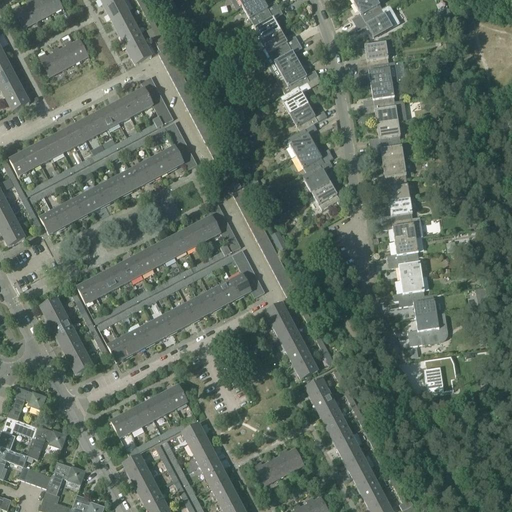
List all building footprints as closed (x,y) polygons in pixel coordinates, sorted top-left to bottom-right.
[(39,0),(40,0),(40,1),(48,15),(53,12),(54,14),(62,10),(56,0),(39,0)] [(121,3),(119,0),(100,0),(99,1),(105,12),(121,3)] [(232,0),(231,4),(236,12),(242,9),(257,0),(232,0)] [(257,0),(242,9),(249,22),(250,21),(252,25),(279,11),(276,5),(267,10),(262,0),(261,0),(257,0)] [(353,6),(360,17),(351,22),(354,27),(381,13),(378,8),(379,8),(374,0),(363,0),(358,3),(353,6)] [(32,2),(26,5),(27,8),(35,22),(40,19),(41,21),(49,17),(48,15),(40,1),(34,5),(32,2)] [(167,22),(178,16),(170,2),(159,8),(167,22)] [(110,23),(127,15),(121,3),(105,12),(110,23)] [(145,19),(149,17),(143,5),(139,8),(145,19)] [(21,12),(19,9),(13,12),(23,31),(24,30),(22,28),(27,25),(29,28),(36,24),(35,22),(27,8),(21,12)] [(279,11),(252,25),(255,30),(254,30),(261,43),(280,32),(274,21),(282,17),(279,11)] [(354,27),(358,33),(366,28),(373,41),(392,31),(384,16),(383,17),(381,13),(354,27)] [(116,35),(133,26),(127,15),(110,23),(116,35)] [(151,30),(155,28),(149,17),(145,19),(151,30)] [(178,33),(184,29),(181,22),(174,26),(178,33)] [(122,46),(139,37),(133,26),(116,35),(122,46)] [(155,28),(151,30),(157,42),(161,40),(155,28)] [(261,43),(256,46),(265,63),(299,45),(295,39),(287,44),(280,32),(261,43)] [(128,57),(145,48),(139,37),(122,46),(128,57)] [(157,42),(160,47),(157,49),(160,55),(168,51),(165,45),(164,46),(161,40),(157,42)] [(70,43),(64,47),(66,50),(73,63),(79,60),(80,63),(88,59),(79,43),(72,46),(70,43)] [(299,45),(265,63),(275,80),(299,67),(293,55),(302,51),(299,45)] [(364,49),(366,63),(356,64),(357,71),(388,66),(387,61),(388,61),(385,45),(364,49)] [(145,48),(128,57),(134,68),(151,60),(145,48)] [(58,50),(51,54),(53,57),(60,70),(66,67),(67,70),(75,66),(73,63),(66,50),(59,53),(58,50)] [(168,51),(160,55),(158,56),(161,61),(171,56),(168,51)] [(171,56),(161,61),(163,67),(173,61),(171,56)] [(47,60),(45,57),(39,60),(49,79),(48,77),(53,74),(54,76),(61,73),(60,70),(53,57),(47,60)] [(5,61),(0,63),(0,78),(11,72),(5,61)] [(173,61),(163,67),(166,72),(176,67),(173,61)] [(388,66),(357,71),(358,77),(368,76),(370,89),(392,85),(398,84),(395,65),(388,66)] [(176,67),(166,72),(169,77),(179,72),(176,67)] [(299,67),(275,80),(285,97),(291,94),(318,79),(315,73),(306,78),(299,67)] [(11,72),(0,78),(0,92),(17,84),(11,72)] [(179,72),(169,77),(172,83),(182,77),(179,72)] [(197,80),(206,97),(215,92),(205,75),(197,80)] [(182,77),(172,83),(174,88),(185,83),(182,77)] [(285,97),(280,100),(282,104),(282,105),(289,117),(308,107),(302,96),(310,91),(321,84),(318,79),(291,94),(285,97)] [(143,91),(153,85),(150,80),(140,86),(143,91)] [(185,83),(174,88),(177,93),(187,88),(185,83)] [(17,84),(0,92),(6,104),(23,95),(17,84)] [(143,91),(143,92),(146,96),(156,91),(153,85),(143,91)] [(370,89),(372,101),(362,103),(363,110),(394,105),(393,100),(394,100),(392,85),(370,89)] [(187,88),(177,93),(180,99),(190,93),(187,88)] [(148,101),(159,96),(156,91),(146,96),(148,101)] [(152,108),(151,107),(148,101),(146,96),(143,92),(132,98),(141,114),(152,108)] [(190,93),(180,99),(183,104),(193,99),(190,93)] [(12,115),(29,106),(23,95),(6,104),(12,115)] [(151,107),(162,101),(159,96),(148,101),(151,107)] [(121,104),(130,120),(141,114),(132,98),(121,104)] [(193,99),(183,104),(185,109),(196,104),(193,99)] [(209,104),(214,113),(220,110),(215,100),(209,104)] [(151,107),(152,108),(154,112),(164,106),(162,101),(151,107)] [(376,127),(398,124),(407,123),(404,103),(394,105),(363,110),(364,116),(375,114),(376,127)] [(110,110),(118,126),(130,120),(121,104),(110,110)] [(196,104),(185,109),(188,115),(198,109),(196,104)] [(157,117),(167,112),(164,106),(154,112),(157,117)] [(308,107),(289,117),(296,131),(297,130),(299,134),(314,126),(327,119),(323,113),(314,118),(308,107)] [(251,117),(258,112),(255,108),(248,112),(251,117)] [(198,109),(188,115),(191,120),(201,115),(198,109)] [(98,116),(107,132),(118,126),(110,110),(98,116)] [(157,117),(158,119),(160,122),(170,117),(167,112),(157,117)] [(201,115),(191,120),(194,125),(204,120),(201,115)] [(87,121),(96,138),(107,132),(98,116),(87,121)] [(170,117),(160,122),(163,128),(173,122),(170,117)] [(152,123),(155,127),(149,130),(151,135),(157,131),(163,128),(160,122),(158,119),(152,123)] [(204,120),(194,125),(197,131),(207,125),(204,120)] [(76,127),(85,144),(96,138),(87,121),(76,127)] [(376,127),(378,140),(369,142),(370,149),(400,144),(399,139),(400,139),(398,124),(376,127)] [(174,125),(164,130),(166,135),(167,136),(177,130),(174,125)] [(207,125),(197,131),(199,136),(209,131),(207,125)] [(299,134),(286,141),(289,146),(288,146),(295,159),(314,148),(308,137),(317,132),(314,126),(299,134)] [(65,133),(74,150),(85,144),(76,127),(65,133)] [(151,135),(149,130),(138,136),(140,141),(151,135)] [(164,130),(152,137),(155,141),(166,135),(164,130)] [(177,130),(167,136),(170,141),(180,136),(177,130)] [(209,131),(199,136),(202,141),(212,136),(209,131)] [(54,139),(62,156),(74,150),(65,133),(54,139)] [(140,141),(138,136),(127,142),(129,146),(140,141)] [(180,136),(170,141),(173,146),(182,141),(180,136)] [(212,136),(202,141),(205,147),(215,141),(212,136)] [(152,137),(141,142),(144,147),(155,141),(152,137)] [(42,145),(51,162),(62,156),(54,139),(42,145)] [(182,141),(173,146),(174,149),(175,152),(185,146),(182,141)] [(215,141),(205,147),(208,152),(218,147),(215,141)] [(129,146),(127,142),(115,148),(118,152),(129,146)] [(141,142),(130,148),(132,153),(144,147),(141,142)] [(370,149),(371,155),(380,154),(382,166),(404,163),(401,149),(400,149),(400,144),(370,149)] [(31,151),(40,168),(51,162),(42,145),(31,151)] [(185,146),(175,152),(178,157),(188,152),(185,146)] [(218,147),(208,152),(210,157),(221,152),(218,147)] [(118,152),(115,148),(104,154),(107,158),(118,152)] [(130,148),(119,154),(121,159),(132,153),(130,148)] [(314,148),(295,159),(303,172),(303,171),(306,176),(329,163),(333,161),(330,155),(321,159),(314,148)] [(174,149),(163,156),(171,172),(183,166),(181,162),(178,157),(175,152),(174,149)] [(20,157),(29,173),(40,168),(31,151),(20,157)] [(188,152),(178,157),(181,162),(191,157),(188,152)] [(223,157),(221,152),(210,157),(213,163),(223,157)] [(107,158),(104,154),(93,160),(95,164),(107,158)] [(119,154),(108,160),(110,165),(121,159),(119,154)] [(163,156),(152,162),(160,178),(171,172),(163,156)] [(29,173),(20,157),(9,163),(18,179),(29,173)] [(191,157),(181,162),(183,166),(184,168),(194,162),(191,157)] [(95,164),(93,160),(82,166),(84,170),(95,164)] [(108,160),(96,166),(99,171),(110,165),(108,160)] [(160,178),(152,162),(140,167),(149,184),(160,178)] [(197,168),(194,162),(184,168),(187,173),(197,168)] [(306,176),(302,178),(304,182),(304,183),(311,196),(330,185),(323,173),(332,168),(329,163),(306,176)] [(382,166),(384,180),(375,181),(376,188),(405,183),(405,178),(406,178),(404,163),(382,166)] [(8,178),(13,176),(7,164),(2,167),(8,178)] [(84,170),(82,166),(71,171),(73,176),(84,170)] [(96,166),(85,172),(87,176),(99,171),(96,166)] [(149,184),(140,167),(129,173),(138,190),(149,184)] [(73,176),(71,171),(60,177),(62,182),(73,176)] [(85,172),(74,178),(76,182),(87,176),(85,172)] [(138,190),(129,173),(118,179),(127,196),(138,190)] [(13,176),(8,178),(14,190),(19,187),(13,176)] [(62,182),(60,177),(48,183),(51,188),(62,182)] [(74,178),(63,184),(65,188),(76,182),(74,178)] [(127,196),(118,179),(107,185),(116,202),(127,196)] [(251,191),(258,187),(255,181),(248,185),(251,191)] [(51,188),(48,183),(37,189),(40,193),(51,188)] [(241,190),(237,183),(231,186),(235,193),(241,190)] [(376,188),(377,194),(386,192),(388,205),(409,202),(407,188),(406,188),(405,183),(376,188)] [(63,184),(52,190),(54,194),(65,188),(63,184)] [(116,202),(107,185),(96,191),(104,208),(116,202)] [(330,185),(311,196),(318,209),(319,208),(321,213),(337,204),(340,210),(347,206),(340,194),(336,196),(330,185)] [(19,187),(14,190),(20,201),(25,198),(19,187)] [(26,195),(28,199),(40,193),(37,189),(26,195)] [(52,190),(41,196),(43,200),(54,194),(52,190)] [(104,208),(96,191),(85,197),(93,214),(104,208)] [(242,191),(232,197),(234,202),(245,197),(242,191)] [(41,196),(29,202),(31,206),(43,200),(41,196)] [(93,214),(85,197),(73,203),(82,220),(93,214)] [(237,208),(248,202),(245,197),(234,202),(237,208)] [(25,198),(20,201),(26,212),(31,209),(25,198)] [(240,213),(251,207),(248,202),(237,208),(240,213)] [(388,205),(390,218),(381,220),(382,226),(411,221),(411,217),(412,216),(409,202),(388,205)] [(82,220),(73,203),(62,209),(71,226),(82,220)] [(0,225),(13,218),(7,207),(0,210),(0,225)] [(243,218),(253,213),(251,207),(240,213),(243,218)] [(217,208),(207,213),(210,218),(220,213),(217,208)] [(31,209),(26,212),(32,223),(37,220),(31,209)] [(71,226),(62,209),(51,215),(60,231),(71,226)] [(210,218),(211,220),(213,224),(223,218),(220,213),(210,218)] [(246,223),(256,218),(253,213),(243,218),(246,223)] [(60,231),(51,215),(40,221),(48,238),(60,231)] [(0,234),(2,238),(19,230),(13,218),(0,225),(0,234)] [(216,229),(226,223),(223,218),(213,224),(216,229)] [(248,229),(259,223),(256,218),(246,223),(248,229)] [(38,234),(43,231),(37,220),(32,223),(38,234)] [(220,236),(218,234),(216,229),(213,224),(211,220),(200,226),(208,242),(220,236)] [(382,226),(383,233),(392,231),(395,244),(415,241),(421,240),(418,221),(412,222),(411,221),(382,226)] [(218,234),(229,229),(226,223),(216,229),(218,234)] [(251,234),(262,228),(259,223),(248,229),(251,234)] [(208,242),(200,226),(188,232),(197,248),(208,242)] [(254,239),(265,234),(262,228),(251,234),(254,239)] [(218,234),(220,236),(221,239),(231,234),(229,229),(218,234)] [(19,230),(2,238),(8,250),(25,241),(19,230)] [(197,248),(188,232),(177,238),(186,254),(197,248)] [(224,245),(234,239),(231,234),(221,239),(224,245)] [(257,245),(267,239),(265,234),(254,239),(257,245)] [(186,254),(177,238),(166,244),(175,260),(186,254)] [(224,245),(226,248),(227,250),(237,245),(234,239),(224,245)] [(259,250),(270,244),(267,239),(257,245),(259,250)] [(395,244),(397,257),(387,258),(388,265),(418,260),(417,256),(418,255),(415,241),(395,244)] [(175,260),(166,244),(155,250),(163,266),(175,260)] [(262,255),(273,250),(270,244),(259,250),(262,255)] [(237,245),(227,250),(230,255),(240,250),(237,245)] [(220,251),(222,254),(216,257),(219,262),(225,259),(230,256),(230,255),(227,250),(226,248),(220,251)] [(163,266),(155,250),(144,255),(152,272),(163,266)] [(265,261),(276,255),(273,250),(262,255),(265,261)] [(241,253),(231,258),(234,264),(244,258),(241,253)] [(152,272),(144,255),(132,261),(141,278),(152,272)] [(268,266),(279,260),(276,255),(265,261),(268,266)] [(219,262),(216,257),(205,263),(207,268),(219,262)] [(235,266),(234,264),(231,258),(219,265),(222,269),(232,264),(233,267),(235,266)] [(237,269),(247,264),(244,258),(234,264),(235,266),(237,269)] [(271,271),(281,266),(279,260),(268,266),(271,271)] [(388,265),(389,271),(399,270),(401,283),(421,280),(419,265),(418,265),(418,260),(388,265)] [(141,278),(132,261),(121,267),(130,284),(141,278)] [(207,268),(205,263),(194,269),(196,274),(207,268)] [(247,264),(237,269),(239,274),(250,269),(247,264)] [(213,278),(211,275),(213,274),(215,278),(220,275),(218,272),(222,269),(219,265),(208,270),(212,278),(213,278)] [(273,277),(284,271),(281,266),(271,271),(273,277)] [(130,284),(121,267),(110,273),(119,289),(130,284)] [(196,274),(194,269),(182,275),(185,280),(196,274)] [(239,274),(241,278),(242,280),(253,274),(250,269),(239,274)] [(212,278),(208,270),(197,276),(200,281),(207,277),(208,280),(212,278)] [(276,282),(287,276),(284,271),(273,277),(276,282)] [(119,289),(110,273),(99,279),(107,295),(119,289)] [(245,285),(255,280),(253,274),(242,280),(245,285)] [(185,280),(182,275),(171,281),(174,286),(185,280)] [(200,281),(197,276),(186,282),(188,287),(200,281)] [(279,287),(290,282),(287,276),(276,282),(279,287)] [(250,294),(248,290),(245,285),(242,280),(241,278),(230,284),(239,300),(250,294)] [(107,295),(99,279),(88,285),(96,301),(107,295)] [(248,290),(258,285),(255,280),(245,285),(248,290)] [(401,283),(403,296),(393,297),(394,305),(403,303),(433,298),(424,300),(423,295),(424,295),(421,280),(401,283)] [(174,286),(171,281),(160,287),(163,292),(174,286)] [(188,287),(186,282),(175,288),(177,293),(188,287)] [(282,292),(292,287),(290,282),(279,287),(282,292)] [(239,300),(230,284),(219,290),(228,306),(239,300)] [(96,301),(88,285),(76,291),(85,307),(96,301)] [(248,290),(250,294),(250,296),(261,290),(258,285),(248,290)] [(163,292),(160,287),(149,293),(151,298),(163,292)] [(285,298),(295,292),(292,287),(282,292),(285,298)] [(175,288),(164,294),(166,299),(177,293),(175,288)] [(228,306),(219,290),(208,295),(217,312),(228,306)] [(261,290),(250,296),(253,301),(264,296),(261,290)] [(76,306),(81,303),(75,292),(70,295),(76,306)] [(298,298),(295,292),(285,298),(287,303),(294,300),(298,298)] [(151,298),(149,293),(138,299),(140,304),(151,298)] [(166,299),(164,294),(153,300),(155,305),(166,299)] [(217,312),(208,295),(197,301),(205,318),(217,312)] [(488,309),(486,297),(474,299),(476,311),(488,309)] [(305,309),(298,298),(294,300),(300,311),(305,309)] [(403,303),(404,309),(413,308),(415,321),(436,317),(434,302),(433,302),(433,298),(403,303)] [(140,304),(138,299),(126,305),(129,310),(140,304)] [(155,305),(153,300),(141,306),(144,311),(155,305)] [(46,321),(62,313),(56,301),(40,310),(46,321)] [(205,318),(197,301),(186,307),(194,324),(205,318)] [(82,317),(86,314),(81,303),(76,306),(82,317)] [(129,310),(126,305),(115,310),(118,316),(129,310)] [(144,311),(141,306),(130,312),(133,316),(144,311)] [(271,326),(287,317),(281,306),(265,315),(271,326)] [(194,324),(186,307),(174,313),(183,330),(194,324)] [(305,309),(300,311),(305,322),(306,322),(310,320),(305,310),(305,309)] [(118,316),(115,310),(104,316),(107,321),(118,316)] [(133,316),(130,312),(119,318),(122,322),(133,316)] [(52,333),(68,324),(62,313),(46,321),(52,333)] [(183,330),(174,313),(163,319),(172,336),(183,330)] [(87,328),(92,326),(86,314),(82,317),(87,328)] [(93,322),(96,327),(107,321),(104,316),(93,322)] [(417,333),(408,335),(409,342),(410,349),(422,348),(439,346),(441,346),(443,345),(444,344),(446,343),(447,341),(447,340),(448,339),(448,338),(448,337),(445,316),(436,317),(415,321),(417,333)] [(277,337),(293,329),(287,317),(271,326),(277,337)] [(122,322),(119,318),(108,323),(111,328),(122,322)] [(172,336),(163,319),(152,325),(161,342),(172,336)] [(310,320),(306,322),(305,322),(311,334),(313,333),(316,331),(310,320)] [(97,329),(100,334),(111,328),(108,323),(97,329)] [(57,344),(74,335),(68,324),(52,333),(57,344)] [(161,342),(152,325),(141,331),(149,348),(161,342)] [(93,339),(98,337),(92,326),(87,328),(93,339)] [(293,329),(277,337),(283,349),(299,340),(293,329)] [(149,348),(141,331),(130,337),(138,354),(149,348)] [(316,331),(313,333),(311,334),(317,345),(319,344),(322,342),(316,331)] [(63,355),(80,346),(74,335),(57,344),(63,355)] [(99,351),(104,348),(98,337),(93,339),(99,351)] [(138,354),(130,337),(118,343),(127,359),(138,354)] [(289,360),(305,351),(299,340),(283,349),(289,360)] [(322,342),(319,344),(317,345),(323,356),(325,355),(328,354),(322,342)] [(127,359),(118,343),(107,349),(115,366),(127,359)] [(69,366),(86,357),(80,346),(63,355),(69,366)] [(105,362),(110,360),(104,348),(99,351),(105,362)] [(409,361),(418,360),(417,350),(404,352),(409,361)] [(295,371),(311,362),(305,351),(289,360),(295,371)] [(328,354),(325,355),(323,356),(329,368),(334,365),(328,354)] [(75,377),(92,369),(86,357),(69,366),(75,377)] [(427,377),(423,378),(425,385),(428,385),(430,398),(453,394),(449,372),(454,371),(453,367),(450,360),(425,364),(427,377)] [(300,382),(317,374),(311,362),(295,371),(300,382)] [(339,386),(344,384),(338,373),(333,376),(339,386)] [(321,382),(304,390),(310,401),(327,393),(321,382)] [(344,384),(339,386),(345,398),(350,395),(344,384)] [(187,405),(178,389),(167,395),(175,411),(187,405)] [(6,421),(9,421),(17,425),(17,424),(25,405),(29,406),(31,410),(41,414),(46,400),(32,395),(31,397),(17,392),(6,421)] [(316,413),(333,404),(327,393),(310,401),(316,413)] [(175,411),(167,395),(155,400),(164,417),(175,411)] [(350,395),(345,398),(351,409),(356,406),(350,395)] [(164,417),(155,400),(144,406),(153,423),(164,417)] [(322,424),(339,415),(333,404),(316,413),(322,424)] [(153,423),(144,406),(133,412),(141,429),(153,423)] [(356,406),(351,409),(357,420),(361,417),(356,406)] [(141,429),(133,412),(121,418),(130,435),(141,429)] [(328,435),(345,426),(339,415),(322,424),(328,435)] [(363,431),(367,429),(361,417),(357,420),(363,431)] [(110,424),(119,441),(130,435),(121,418),(110,424)] [(195,420),(185,425),(183,426),(186,431),(197,424),(195,420)] [(1,435),(0,438),(0,450),(10,454),(10,453),(14,443),(11,438),(13,435),(33,442),(37,431),(17,424),(17,425),(9,421),(4,436),(1,435)] [(186,431),(183,426),(172,432),(175,436),(186,431)] [(334,446),(351,438),(345,426),(328,435),(334,446)] [(187,447),(204,438),(198,427),(181,436),(187,447)] [(367,429),(363,431),(368,442),(373,440),(367,429)] [(26,460),(27,460),(26,464),(32,466),(33,462),(37,464),(45,443),(49,444),(51,449),(61,453),(67,439),(52,434),(52,436),(37,431),(33,442),(26,459),(26,460)] [(175,436),(172,432),(161,438),(163,442),(175,436)] [(161,438),(158,439),(150,444),(152,448),(163,442),(161,438)] [(193,458),(210,450),(204,438),(187,447),(193,458)] [(340,458),(357,449),(351,438),(334,446),(340,458)] [(373,440),(368,442),(374,454),(379,451),(373,440)] [(152,448),(150,444),(138,449),(141,454),(152,448)] [(167,444),(162,446),(168,458),(173,455),(167,444)] [(166,459),(160,448),(155,450),(161,461),(166,459)] [(138,449),(127,456),(130,460),(141,454),(138,449)] [(346,469),(363,460),(357,449),(340,458),(346,469)] [(10,453),(10,454),(0,450),(0,480),(3,471),(1,466),(2,463),(23,470),(27,460),(26,460),(26,459),(10,453)] [(199,470),(216,461),(210,450),(193,458),(199,470)] [(288,454),(286,451),(280,455),(290,474),(303,467),(294,451),(288,454)] [(380,465),(385,462),(379,451),(374,454),(380,465)] [(174,469),(179,466),(173,455),(168,458),(174,469)] [(275,461),(274,458),(267,461),(277,481),(290,474),(280,455),(279,455),(281,458),(275,461)] [(128,478),(144,470),(138,458),(122,467),(128,478)] [(166,459),(161,461),(167,472),(172,470),(166,459)] [(352,480),(368,471),(363,460),(346,469),(352,480)] [(205,481),(222,472),(216,461),(199,470),(205,481)] [(262,468),(261,465),(254,468),(265,487),(277,481),(267,461),(267,462),(268,465),(262,468)] [(386,476),(391,474),(385,462),(380,465),(386,476)] [(185,477),(179,466),(174,469),(180,480),(185,477)] [(56,498),(63,481),(80,488),(85,475),(71,470),(70,472),(56,467),(51,480),(46,493),(46,494),(56,498)] [(24,485),(28,472),(23,470),(18,483),(24,485)] [(134,490),(150,481),(144,470),(128,478),(134,490)] [(173,484),(177,481),(172,470),(167,472),(173,484)] [(358,491),(374,482),(368,471),(352,480),(358,491)] [(28,472),(24,485),(30,487),(34,474),(28,472)] [(211,492),(228,483),(222,472),(205,481),(211,492)] [(34,474),(30,487),(36,489),(40,476),(34,474)] [(391,474),(386,476),(392,487),(397,485),(391,474)] [(41,491),(45,478),(40,476),(36,489),(41,491)] [(186,491),(190,488),(185,477),(180,480),(186,491)] [(41,491),(46,493),(51,480),(45,478),(41,491)] [(150,481),(134,490),(140,501),(156,492),(150,481)] [(173,484),(175,489),(178,495),(183,492),(177,481),(173,484)] [(374,482),(358,491),(364,502),(380,494),(374,482)] [(228,483),(211,492),(217,503),(233,495),(228,483)] [(397,485),(392,487),(398,499),(403,496),(397,485)] [(186,491),(190,498),(192,502),(196,500),(190,488),(186,491)] [(145,511),(162,503),(156,492),(140,501),(145,511)] [(183,492),(178,495),(184,506),(189,503),(188,500),(183,492)] [(57,507),(60,499),(56,498),(46,494),(43,502),(49,504),(54,506),(57,507)] [(373,511),(386,505),(380,494),(364,502),(369,511),(373,511)] [(227,511),(239,506),(233,495),(217,503),(221,511),(227,511)] [(398,499),(402,506),(399,508),(401,511),(404,511),(412,508),(409,502),(407,504),(403,496),(398,499)] [(0,511),(2,511),(7,511),(11,503),(0,499),(0,511)] [(312,500),(311,500),(306,503),(310,511),(326,511),(320,499),(313,503),(312,500)] [(103,511),(104,510),(75,500),(71,511),(103,511)] [(199,511),(202,511),(196,500),(192,502),(196,511),(199,511)] [(46,511),(49,504),(43,502),(39,511),(46,511)] [(166,511),(162,503),(145,511),(166,511)] [(187,511),(193,511),(189,503),(184,506),(187,511)] [(301,510),(299,507),(293,510),(293,511),(310,511),(306,503),(305,504),(307,507),(301,510)]
